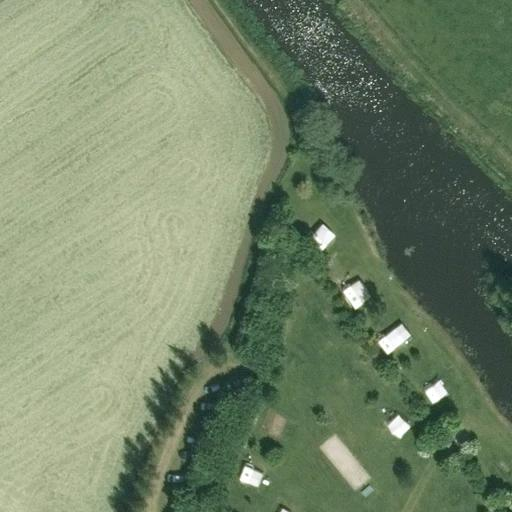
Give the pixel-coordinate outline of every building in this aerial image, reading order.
[(310,243),(329,247),(331,235),(312,231),(310,243)] [(359,305),(374,292),(358,273),(343,286),(359,305)] [(394,350),(409,338),(398,323),(382,336),(394,350)] [(285,338),(283,353),(310,357),(313,342),(285,338)] [(361,341),(343,352),(354,372),(373,361),(361,341)] [(433,374),(419,384),(431,400),(445,390),(433,374)] [(252,432),(274,440),(282,420),(260,411),(252,432)] [(358,487),(369,478),(337,435),(326,444),(358,487)] [(247,485),(262,483),(261,465),(245,466),(247,485)] [(446,485),(455,500),(472,489),(463,475),(446,485)]
